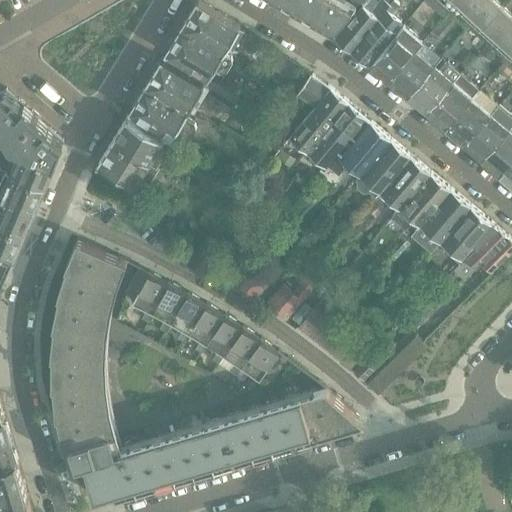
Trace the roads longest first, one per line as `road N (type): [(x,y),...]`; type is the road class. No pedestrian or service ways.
road 1 (residential): [(58,212),(256,312),(372,408),(386,445)]
road 2 (residential): [(234,0),(341,67),(511,211)]
road 3 (residential): [(61,511),(18,368),(25,297),(58,212)]
road 4 (residential): [(97,128),(166,0)]
road 5 (residential): [(167,511),(306,469)]
road 6 (residential): [(0,38),(97,128)]
